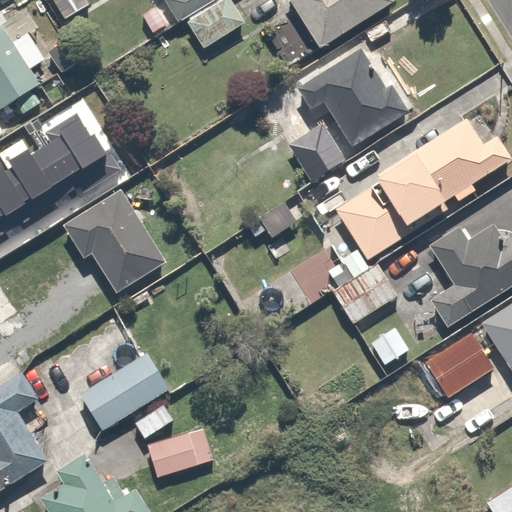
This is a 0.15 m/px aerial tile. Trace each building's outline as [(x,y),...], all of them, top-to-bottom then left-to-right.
[(87,7),(83,0),(51,0),(63,21),(87,7)] [(157,0),(171,22),(208,0),(157,0)] [(242,25),(226,0),(221,0),(184,24),(202,51),(242,25)] [(389,0),(285,0),(314,49),(392,4),(389,0)] [(25,70),(40,60),(23,35),(35,27),(19,5),(0,18),(0,107),(5,104),(15,119),(45,99),(25,70)] [(432,46),(470,23),(460,7),(422,30),(432,46)] [(322,100),(347,144),(403,113),(366,47),(296,86),(308,108),(322,100)] [(371,183),(331,207),(356,248),(362,257),(470,192),(464,183),(508,156),(494,133),(473,146),(457,118),(365,174),(371,183)] [(343,158),(320,119),(281,142),(305,181),(343,158)] [(295,196),(254,221),(274,254),(314,229),(295,196)] [(511,283),(511,215),(470,243),(459,226),(426,248),(449,284),(422,302),(440,330),(511,283)] [(144,278),(119,241),(40,294),(65,331),(144,278)] [(331,290),(350,321),(399,292),(378,257),(366,264),(362,257),(356,248),(339,258),(351,279),(331,290)] [(511,298),(473,323),(510,380),(511,378),(511,298)] [(400,324),(370,341),(382,362),(412,345),(400,324)] [(421,357),(444,398),(493,370),(470,330),(421,357)] [(164,385),(138,349),(75,394),(101,431),(164,385)] [(0,484),(2,483),(5,488),(47,457),(13,409),(39,391),(17,360),(0,372),(0,484)] [(130,421),(142,438),(174,415),(161,397),(130,421)] [(143,443),(154,478),(212,461),(202,425),(143,443)] [(145,511),(130,489),(115,499),(81,447),(49,467),(59,483),(35,499),(43,511),(145,511)] [(511,511),(511,476),(476,499),(484,511),(511,511)]
